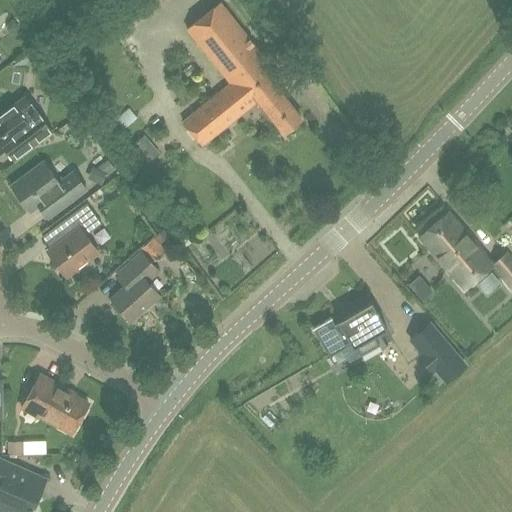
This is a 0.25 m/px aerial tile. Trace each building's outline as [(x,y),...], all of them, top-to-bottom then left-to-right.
[(125,0),(113,9),(126,27),(164,0),(125,0)] [(283,132),(301,117),(275,85),(282,79),(219,0),(185,28),(229,83),(182,121),(201,144),(257,99),(283,132)] [(38,112),(26,95),(0,114),(0,151),(4,149),(14,162),(53,132),(38,112)] [(129,132),(144,123),(137,112),(122,121),(129,132)] [(36,204),(46,218),(86,188),(72,170),(58,181),(44,161),(12,185),(30,209),(36,204)] [(67,275),(99,252),(86,234),(102,222),(87,202),(42,236),(51,247),(48,250),(67,275)] [(493,264),(449,212),(420,236),(465,288),(493,265),(493,264)] [(131,318),(159,293),(147,280),(158,270),(142,251),(116,274),(126,284),(112,297),(113,298),(111,302),(119,311),(124,310),(131,318)] [(493,264),(511,287),(511,259),(506,253),(493,264)] [(427,271),(415,277),(425,296),(436,290),(427,271)] [(374,336),(387,329),(371,302),(337,321),(338,322),(334,324),(331,317),(313,328),(313,329),(330,358),(348,347),(351,345),(353,348),(356,346),(361,355),(379,345),(374,336)] [(465,360),(436,327),(423,340),(452,372),(465,361),(465,360)] [(71,432),(88,403),(65,390),(66,388),(40,373),(22,404),(71,432)] [(435,408),(436,423),(470,421),(469,406),(435,408)] [(31,511),(48,475),(0,454),(0,453),(0,485),(0,486),(0,511),(31,511)] [(479,481),(494,468),(484,455),(469,469),(479,481)]
